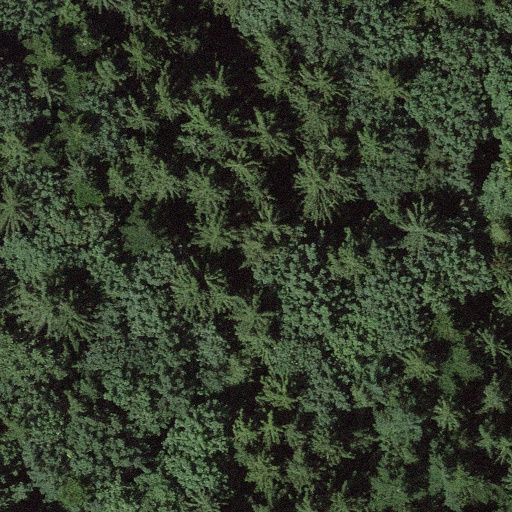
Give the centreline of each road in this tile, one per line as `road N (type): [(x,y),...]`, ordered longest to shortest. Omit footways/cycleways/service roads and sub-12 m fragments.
road 1 (track): [(511,191),(86,511)]
road 2 (track): [(511,188),(330,250),(101,233),(0,239)]
